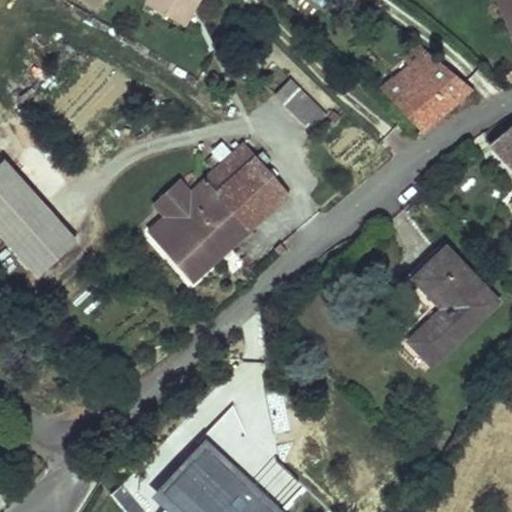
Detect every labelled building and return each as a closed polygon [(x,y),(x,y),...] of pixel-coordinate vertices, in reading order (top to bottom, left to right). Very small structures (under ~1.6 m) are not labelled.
[(197,0),(148,0),(146,3),(184,24),(197,0)] [(511,0),(498,0),(511,35),(511,0)] [(419,44),(412,50),(418,56),(425,50),(419,44)] [(395,102),(423,133),(472,91),(425,50),(418,56),(392,79),(405,93),(395,102)] [(321,109),(299,88),(285,103),(307,124),(321,109)] [(511,175),(511,128),(487,150),(511,175)] [(221,195),(258,162),(244,146),(148,232),(193,282),(251,229),(221,195)] [(1,155),(0,156),(0,229),(36,269),(73,235),(1,155)] [(288,195),(258,162),(221,195),(251,229),(288,195)] [(444,309),(411,342),(433,364),(497,301),(447,249),(415,280),(444,309)] [(283,511),(304,489),(267,455),(243,481),(205,445),(161,492),(182,511),(283,511)]
